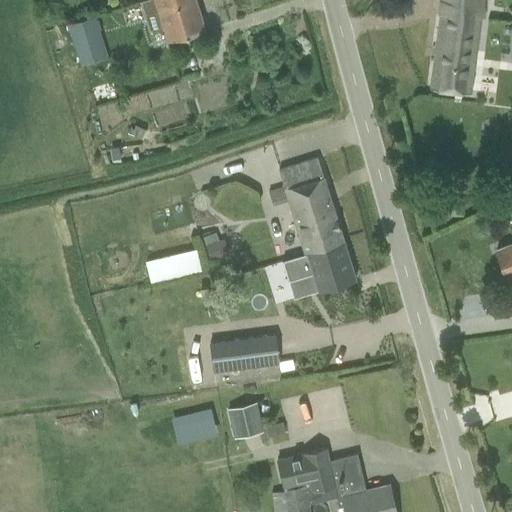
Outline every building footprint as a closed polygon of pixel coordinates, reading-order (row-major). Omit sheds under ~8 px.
[(195,0),(142,0),(139,1),(153,46),(204,30),(195,0)] [(441,0),(430,88),(450,90),(468,92),(472,63),(474,64),(480,14),(478,14),(480,0),(441,0)] [(93,13),(68,20),(80,61),(106,54),(93,13)] [(298,163),(277,169),(299,239),(339,226),(317,157),(298,163)] [(303,254),(282,261),(288,281),(312,274),(317,291),(336,285),(355,279),(339,226),(299,239),(303,254)] [(216,232),(202,237),(211,263),(230,256),(224,238),(218,240),(216,232)] [(511,243),(496,249),(508,281),(511,279),(511,243)] [(144,261),(150,284),(201,272),(196,249),(144,261)] [(274,335),(255,337),(209,343),(213,371),(267,364),(278,363),(274,335)] [(293,369),(291,360),(278,363),(280,372),(293,369)] [(314,392),(322,421),(346,415),(339,386),(314,392)] [(234,438),(263,432),(256,402),(227,409),(234,438)] [(143,446),(214,429),(209,407),(167,417),(169,423),(139,430),(143,446)] [(266,425),(268,437),(285,434),(282,422),(266,425)] [(325,448),(277,459),(284,487),(288,511),(308,511),(307,504),(335,497),(325,448)] [(356,453),(328,460),(338,507),(344,505),(346,511),(394,511),(388,485),(363,491),(360,477),(362,477),(356,453)]
